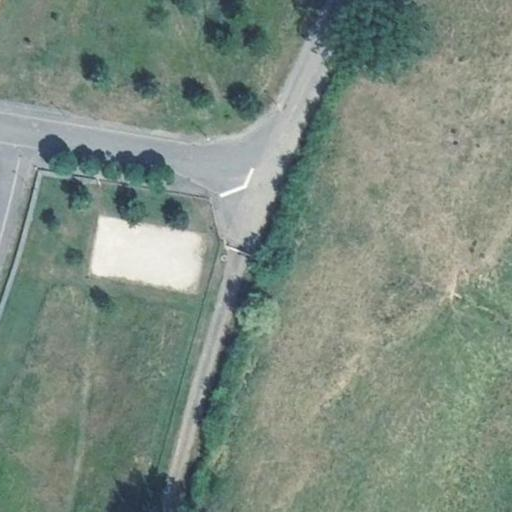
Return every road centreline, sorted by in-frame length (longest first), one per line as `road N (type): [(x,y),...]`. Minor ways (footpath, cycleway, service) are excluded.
road 1 (track): [(268,170),(168,511)]
road 2 (residential): [(16,128),(268,170)]
road 3 (unclassified): [(353,0),(268,170)]
